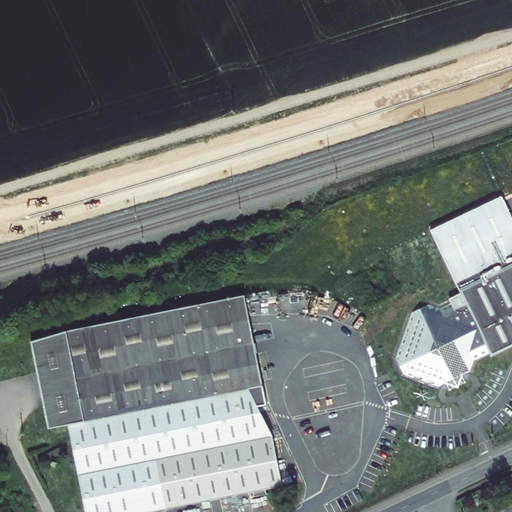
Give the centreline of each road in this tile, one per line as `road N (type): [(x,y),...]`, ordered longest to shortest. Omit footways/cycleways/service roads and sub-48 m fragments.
road 1 (track): [(0,191),(511,35)]
road 2 (secondary): [(511,456),(393,511)]
